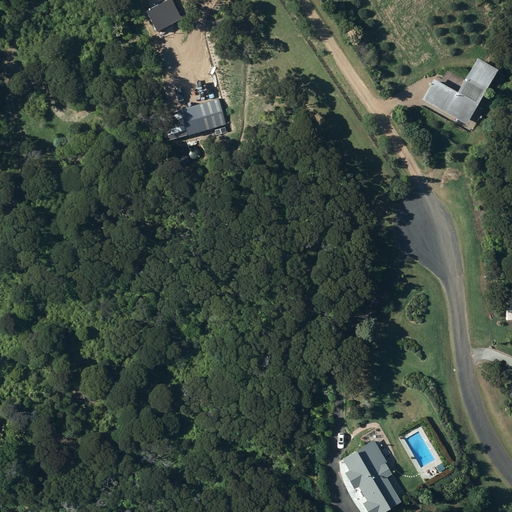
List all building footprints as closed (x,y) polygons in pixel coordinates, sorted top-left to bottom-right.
[(187,27),(173,0),(165,0),(160,3),(158,0),(143,0),(141,2),(150,20),(149,21),(155,33),(158,32),(161,38),(171,36),(187,27)] [(162,47),(154,51),(162,69),(170,66),(162,47)] [(432,77),(420,98),(464,122),(494,69),(495,70),(496,67),(474,56),(455,90),(432,77)] [(194,113),(183,114),(184,124),(195,123),(194,113)] [(205,133),(204,123),(196,123),(196,133),(205,133)] [(398,410),(389,415),(395,427),(405,422),(398,410)] [(381,467),(374,455),(372,456),(366,446),(345,458),(351,470),(342,475),(347,487),(360,511),(361,511),(382,511),(401,501),(387,477),(393,474),(387,464),(381,467)]
